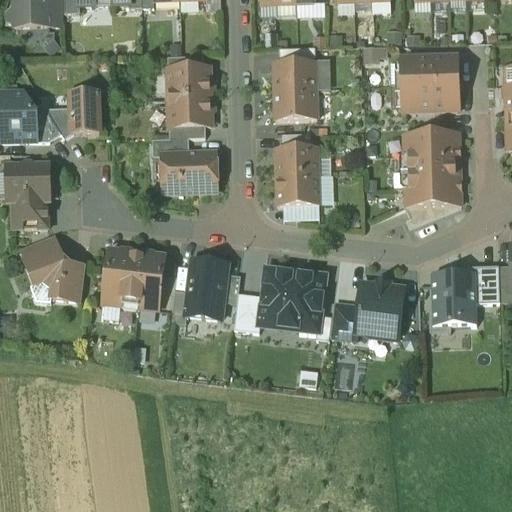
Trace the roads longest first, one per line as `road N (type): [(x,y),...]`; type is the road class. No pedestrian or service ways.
road 1 (track): [(0,357),(399,418),(401,511)]
road 2 (residential): [(511,213),(417,252),(244,230)]
road 3 (residential): [(237,0),(244,230)]
road 4 (residential): [(98,173),(98,215),(244,230)]
